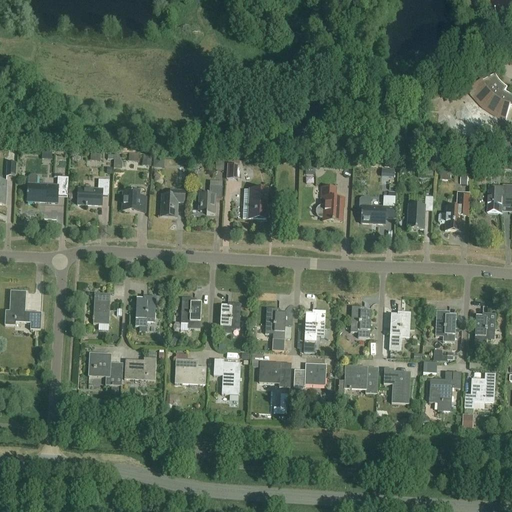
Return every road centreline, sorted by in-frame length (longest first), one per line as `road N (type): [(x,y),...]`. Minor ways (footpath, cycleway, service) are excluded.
road 1 (tertiary): [(511,511),(232,490),(46,461)]
road 2 (residential): [(511,276),(83,252),(59,262)]
road 3 (unclassified): [(46,461),(59,262)]
